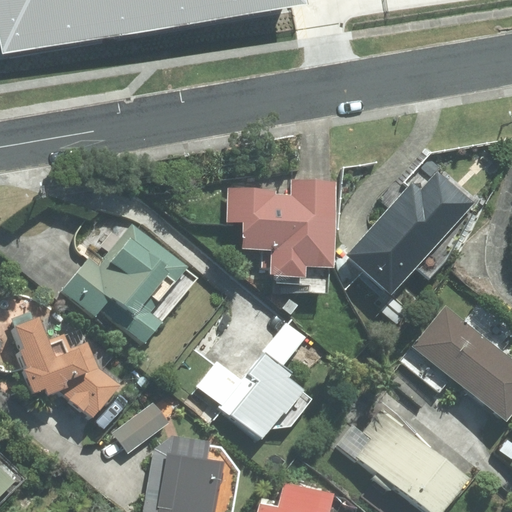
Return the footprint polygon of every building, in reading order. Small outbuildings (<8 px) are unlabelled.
[(0,0),(0,52),(281,6),(280,0),(0,0)] [(428,155),(409,137),(392,154),(412,173),(428,155)] [(321,271),(328,186),(287,183),(285,200),(268,199),(269,194),(222,191),(219,225),(231,226),(229,252),(258,255),(256,279),(288,282),(289,269),(321,271)] [(404,187),(334,259),(376,300),(457,216),(452,212),(460,203),(439,183),(431,191),(422,183),(411,194),(404,187)] [(134,346),(188,282),(124,228),(91,267),(80,258),(52,290),(86,319),(93,311),(134,346)] [(511,401),(511,370),(437,308),(402,350),(491,426),(511,401)] [(25,322),(2,331),(10,354),(6,355),(13,375),(9,376),(17,398),(28,394),(31,402),(45,397),(80,423),(106,389),(85,373),(75,348),(60,353),(54,337),(33,345),(25,322)] [(274,333),(211,409),(250,441),(289,394),(276,384),(281,377),(272,370),(290,346),(274,333)] [(163,425),(143,401),(106,431),(126,456),(163,425)] [(432,511),(458,481),(376,415),(341,458),(408,511),(432,511)] [(201,444),(166,438),(146,451),(136,511),(204,511),(212,465),(198,463),(201,444)] [(0,497),(18,480),(0,461),(0,497)] [(328,511),(333,494),(288,482),(281,506),(266,502),(263,511),(328,511)]
